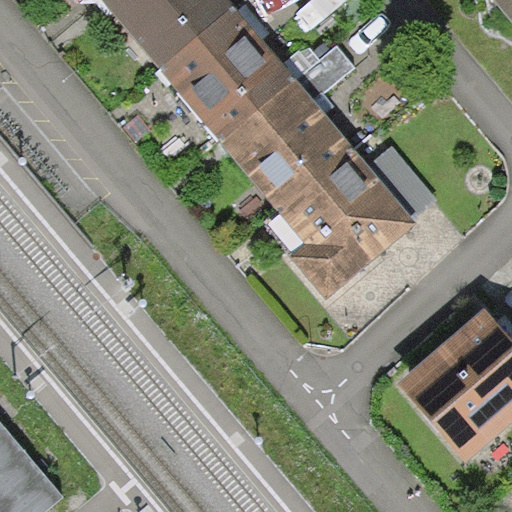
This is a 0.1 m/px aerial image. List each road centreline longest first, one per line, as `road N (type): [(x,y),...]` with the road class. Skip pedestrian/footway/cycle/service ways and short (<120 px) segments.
road 1 (residential): [(0,29),(307,400)]
road 2 (residential): [(511,222),(307,400)]
road 3 (residential): [(403,0),(511,133)]
road 4 (residential): [(307,400),(404,511)]
